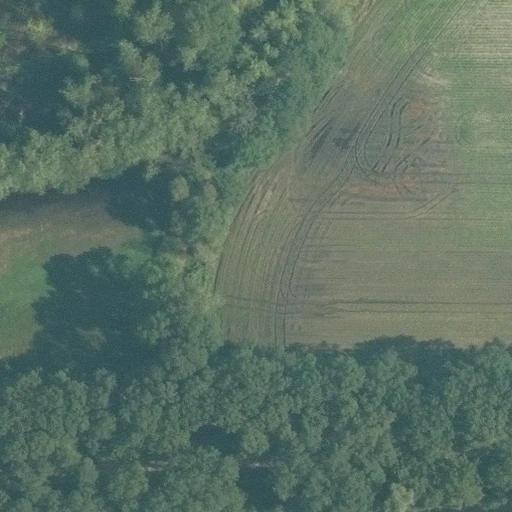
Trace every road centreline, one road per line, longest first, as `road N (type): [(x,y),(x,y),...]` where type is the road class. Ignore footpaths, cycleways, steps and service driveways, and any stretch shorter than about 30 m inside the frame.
road 1 (track): [(329,0),(256,96),(198,194),(156,305),(174,470)]
road 2 (track): [(174,470),(511,452)]
road 3 (track): [(0,475),(174,470)]
